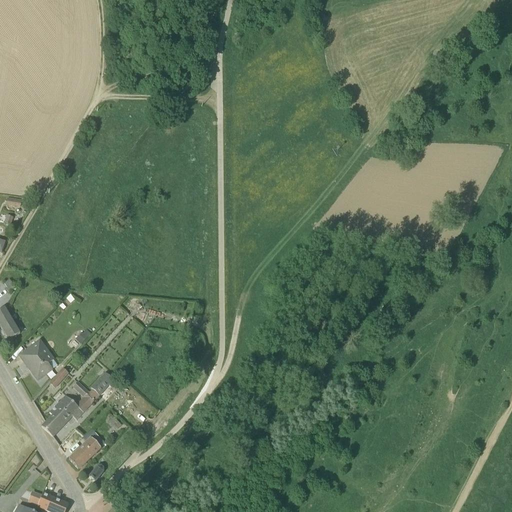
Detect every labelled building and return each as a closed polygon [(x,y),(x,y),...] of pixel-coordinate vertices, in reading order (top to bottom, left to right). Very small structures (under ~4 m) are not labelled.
[(11,221),(5,219),(3,228),(9,229),(11,221)] [(8,284),(3,287),(9,295),(13,292),(8,284)] [(4,312),(0,313),(0,332),(7,344),(19,338),(11,325),(15,323),(12,318),(8,320),(4,312)] [(81,348),(90,337),(85,332),(75,343),(81,348)] [(53,364),(38,344),(17,360),(36,386),(51,375),(51,374),(56,370),(52,364),(53,364)] [(67,378),(61,373),(48,387),(54,393),(67,378)] [(77,386),(71,392),(85,404),(89,409),(95,403),(77,386)] [(40,431),(51,441),(71,420),(75,424),(82,416),(89,409),(85,404),(78,412),(64,399),(48,416),(51,419),(44,426),(40,431)] [(118,427),(108,417),(102,423),(114,435),(118,431),(116,429),(118,427)] [(104,447),(91,433),(81,443),(85,448),(68,464),(77,474),(100,453),(99,452),(104,447)] [(95,470),(88,480),(87,481),(94,486),(102,476),(102,472),(99,470),(95,470)] [(32,495),(27,507),(35,510),(40,498),(32,495)] [(41,499),(35,511),(65,511),(67,509),(41,499)]
